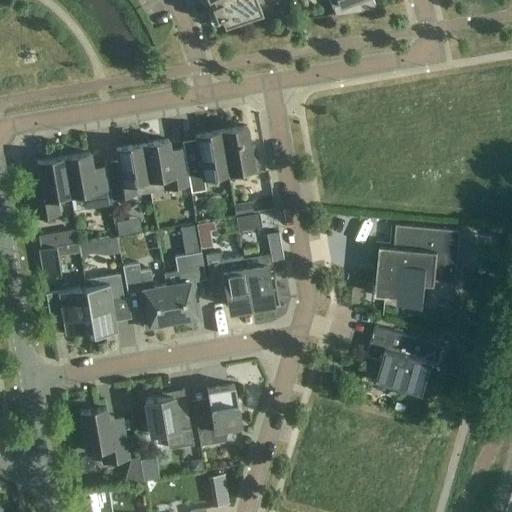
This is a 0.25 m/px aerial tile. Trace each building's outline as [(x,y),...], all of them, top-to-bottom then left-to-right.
[(222,0),(214,4),(214,3),(210,5),(215,19),(220,17),(223,25),(261,12),(256,0),(222,0)] [(337,0),(339,4),(332,7),(335,16),(375,9),(371,0),(337,0)] [(246,126),(220,130),(228,173),(247,170),(248,174),(258,172),(255,152),(251,153),(246,126)] [(198,159),(185,162),(189,184),(190,192),(205,190),(203,177),(228,173),(220,130),(194,135),(198,159)] [(167,139),(141,144),(150,191),(189,184),(185,162),(183,154),(173,155),(169,153),(167,139)] [(116,165),(105,167),(111,205),(110,198),(150,191),(141,144),(116,148),(118,161),(116,165)] [(95,197),(97,207),(111,205),(105,167),(91,169),(88,153),(63,157),(69,195),(82,193),(83,199),(95,197)] [(60,197),(69,195),(63,157),(37,162),(40,178),(26,181),(32,218),(59,214),(57,201),(60,197)] [(234,205),(235,215),(253,212),(251,202),(234,205)] [(235,217),(237,231),(261,226),(259,213),(235,217)] [(88,259),(87,239),(101,238),(100,218),(78,219),(79,233),(66,234),(67,260),(88,259)] [(235,231),(232,219),(219,222),(221,234),(235,231)] [(380,245),(375,294),(397,296),(396,302),(423,305),(425,284),(434,284),(435,280),(455,282),(460,230),(396,224),(393,246),(380,245)] [(38,250),(42,275),(60,272),(55,247),(38,250)] [(250,307),(243,268),(241,256),(221,260),(219,251),(205,254),(207,266),(211,290),(212,298),(226,296),(228,307),(237,306),(237,310),(250,307)] [(178,283),(165,285),(172,320),(183,319),(183,322),(200,320),(196,299),(192,300),(189,282),(205,279),(200,252),(174,256),(176,272),(178,283)] [(259,265),(243,268),(250,307),(278,303),(273,275),(268,276),(266,266),(272,265),(270,253),(258,255),(259,265)] [(160,322),(172,320),(165,285),(153,287),(150,269),(139,271),(138,263),(122,265),(126,293),(142,290),(145,308),(141,309),(145,329),(161,326),(160,322)] [(96,285),(85,287),(92,334),(116,330),(111,299),(123,297),(119,273),(95,277),(96,285)] [(92,334),(85,287),(45,293),(50,322),(62,320),(64,335),(91,330),(92,334)] [(366,355),(381,360),(375,381),(423,395),(432,361),(438,363),(443,345),(375,325),(366,355)] [(210,413),(194,416),(199,445),(225,441),(223,429),(241,426),(238,412),(243,411),(241,397),(236,397),(233,385),(206,389),(210,413)] [(172,395),(144,400),(151,435),(165,433),(168,448),(193,444),(187,408),(175,410),(172,395)] [(79,411),(86,452),(99,450),(102,464),(128,459),(124,437),(111,439),(105,407),(79,411)] [(80,494),(82,511),(98,511),(99,511),(111,509),(107,489),(95,491),(80,494)]
